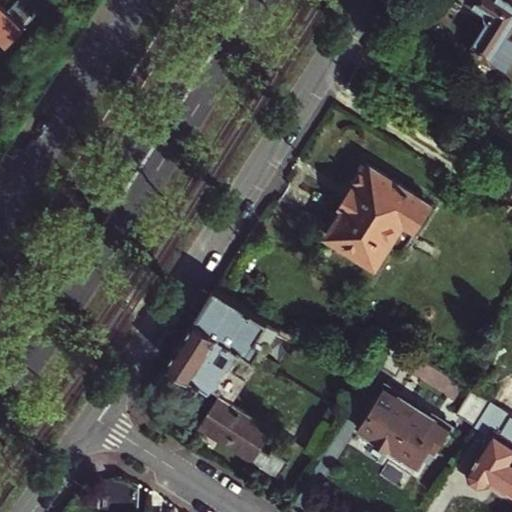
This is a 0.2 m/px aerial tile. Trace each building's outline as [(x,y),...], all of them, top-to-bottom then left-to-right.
[(28,0),(11,0),(5,7),(18,19),(32,4),(28,0)] [(511,0),(472,0),(489,11),(490,21),(473,49),(492,61),(511,30),(511,0)] [(0,38),(3,42),(21,22),(18,19),(5,7),(0,1),(0,38)] [(331,234),(377,264),(393,243),(405,252),(436,204),(370,162),(344,202),(349,205),(331,234)] [(219,286),(199,319),(243,347),(258,357),(266,344),(272,348),(281,334),(285,328),(219,286)] [(199,319),(171,360),(220,391),(234,370),(240,373),(243,368),(240,366),(247,357),(239,352),(243,347),(199,319)] [(285,328),(281,334),(293,343),(292,345),(297,348),(302,339),(285,328)] [(412,354),(441,372),(445,375),(448,369),(395,335),(378,362),(398,375),(412,354)] [(402,416),(415,396),(391,381),(362,425),(394,446),(410,421),(402,416)] [(496,400),(476,387),(460,412),(480,425),(496,400)] [(264,447),(277,427),(222,392),(202,424),(282,477),(294,459),(275,447),(272,452),(264,447)] [(410,421),(394,446),(421,463),(436,440),(442,444),(455,423),(415,396),(402,416),(410,421)] [(511,438),(503,432),(511,417),(511,410),(496,400),(480,425),(495,434),(472,470),(473,480),(482,485),(491,482),(494,477),(511,488),(511,438)] [(287,504),(293,508),(298,500),(292,496),(287,504)]
